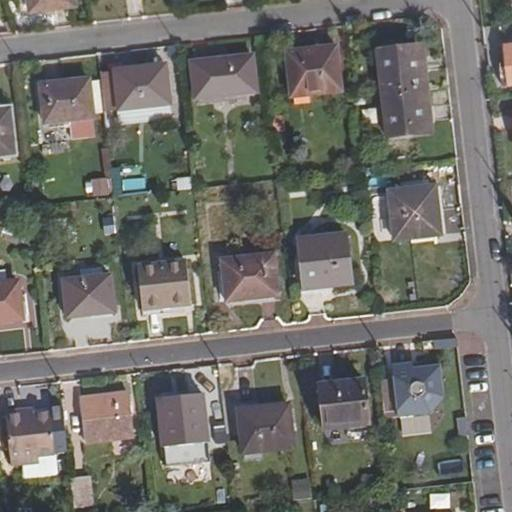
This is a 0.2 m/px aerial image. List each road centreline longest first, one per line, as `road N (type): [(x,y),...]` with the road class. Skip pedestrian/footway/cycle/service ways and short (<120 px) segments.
road 1 (residential): [(492,316),(0,372)]
road 2 (residential): [(0,50),(454,0)]
road 3 (residential): [(492,316),(457,0)]
road 4 (residential): [(511,483),(492,316)]
